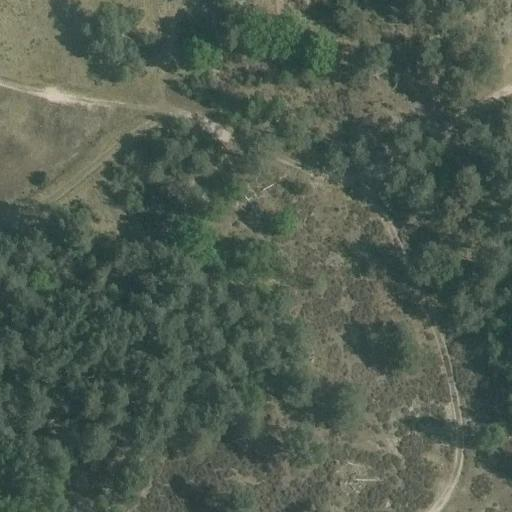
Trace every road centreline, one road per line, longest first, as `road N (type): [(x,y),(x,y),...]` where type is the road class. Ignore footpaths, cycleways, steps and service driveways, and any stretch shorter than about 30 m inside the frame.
road 1 (track): [(0,76),(175,117)]
road 2 (track): [(368,188),(392,164),(511,88)]
